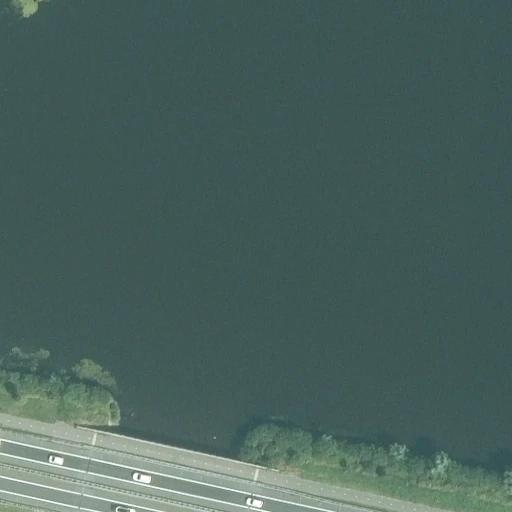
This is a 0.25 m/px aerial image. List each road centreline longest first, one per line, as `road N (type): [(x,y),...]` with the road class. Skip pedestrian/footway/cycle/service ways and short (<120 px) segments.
road 1 (trunk): [(292,511),(0,447)]
road 2 (trunk): [(0,484),(124,511)]
